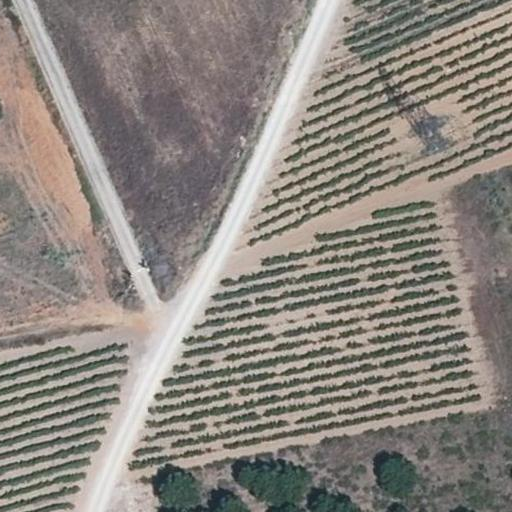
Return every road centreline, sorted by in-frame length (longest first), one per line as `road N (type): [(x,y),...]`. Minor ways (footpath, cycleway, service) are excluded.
road 1 (unclassified): [(90,511),(227,235),(328,0)]
road 2 (track): [(0,342),(183,316)]
